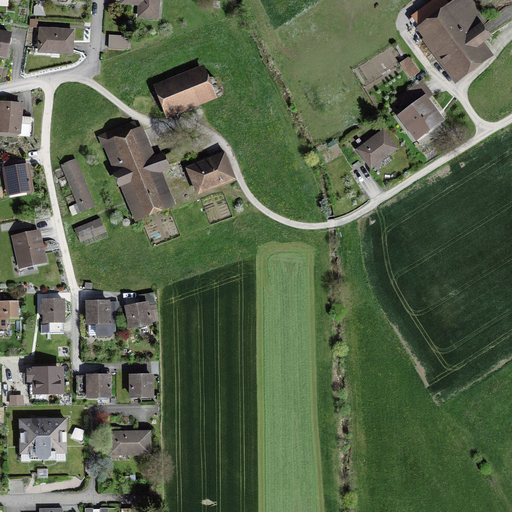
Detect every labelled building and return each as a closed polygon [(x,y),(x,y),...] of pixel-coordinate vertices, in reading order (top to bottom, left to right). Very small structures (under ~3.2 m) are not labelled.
[(122,0),(122,3),(145,5),(145,17),(157,18),(158,0),(122,0)] [(479,28),(486,22),(470,0),(463,0),(449,11),(441,0),(438,0),(416,16),(459,75),(483,57),(475,46),(486,37),(479,28)] [(71,53),(73,31),(41,30),(39,51),(71,53)] [(0,54),(6,56),(10,35),(0,32),(0,54)] [(109,33),(108,46),(130,46),(131,33),(109,33)] [(402,64),(411,76),(417,71),(408,59),(402,64)] [(158,89),(168,113),(212,95),(202,72),(158,89)] [(409,92),(400,98),(408,108),(416,102),(409,92)] [(433,107),(427,100),(403,117),(417,136),(430,126),(433,127),(437,124),(437,121),(438,120),(430,109),(433,107)] [(1,103),(0,110),(0,131),(18,133),(18,136),(32,137),(33,120),(20,119),(21,105),(1,103)] [(358,150),(371,168),(381,161),(379,158),(384,154),(386,157),(396,149),(383,132),(358,150)] [(138,133),(110,145),(139,214),(167,202),(154,171),(168,165),(163,155),(150,160),(138,133)] [(226,157),(223,151),(190,165),(199,190),(230,177),(223,158),(226,157)] [(92,206),(73,162),(63,166),(81,210),(92,206)] [(5,169),(8,189),(30,186),(27,166),(5,169)] [(75,229),(78,235),(101,225),(98,220),(75,229)] [(37,232),(14,238),(20,266),(44,261),(37,232)] [(150,319),(157,318),(154,292),(138,295),(139,305),(126,307),(130,327),(150,324),(150,319)] [(41,334),(64,333),(63,300),(44,301),(44,306),(42,307),(42,313),(44,313),(44,322),(41,322),(41,334)] [(0,328),(7,328),(6,319),(18,319),(18,301),(0,301),(0,328)] [(87,302),(87,323),(97,323),(97,336),(110,336),(110,331),(115,331),(115,317),(109,317),(108,302),(87,302)] [(37,380),(37,390),(59,390),(59,370),(29,371),(29,380),(37,380)] [(131,376),(131,396),(152,396),(151,375),(131,376)] [(109,376),(88,376),(88,397),(109,396),(109,376)] [(24,402),(24,392),(10,392),(10,402),(24,402)] [(65,452),(66,420),(20,421),(21,453),(31,452),(39,459),(42,459),(42,460),(48,459),(55,452),(65,452)] [(150,432),(109,432),(109,451),(125,451),(125,455),(150,454),(150,432)]
